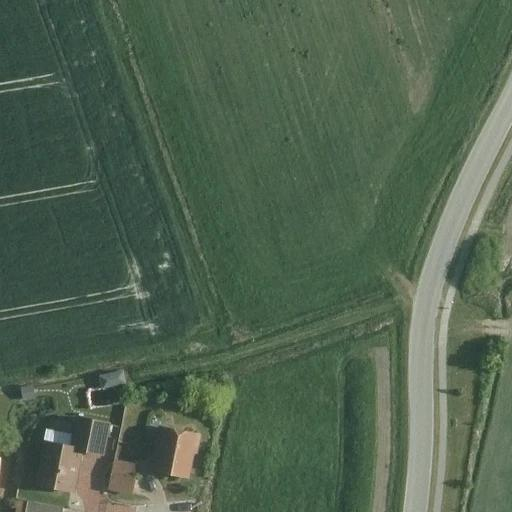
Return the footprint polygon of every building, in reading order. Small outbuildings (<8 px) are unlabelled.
[(102,387),(127,381),(124,368),(99,374),(102,387)] [(85,418),(78,448),(103,454),(110,423),(85,418)] [(200,436),(157,427),(149,472),(192,480),(200,436)] [(34,487),(70,494),(78,448),(43,441),(34,487)] [(136,467),(108,462),(103,490),(131,495),(136,467)] [(23,511),(59,511),(60,509),(25,503),(23,511)]
